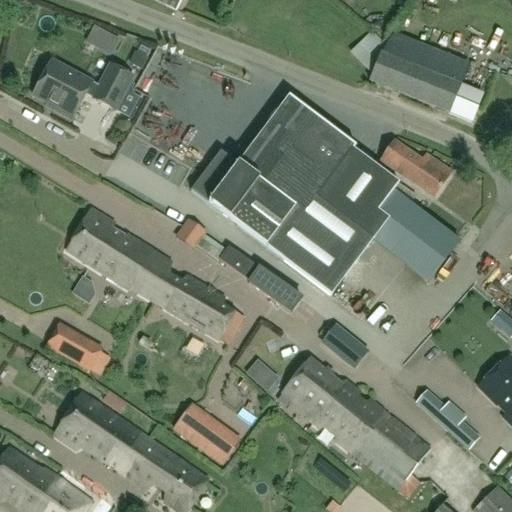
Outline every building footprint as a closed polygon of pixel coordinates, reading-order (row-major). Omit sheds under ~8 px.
[(153,0),(176,12),(182,0),(153,0)] [(482,96),(380,55),(369,83),(471,124),(482,96)] [(99,88),(51,62),(32,97),(56,110),(54,113),(71,122),(85,97),(108,109),(115,113),(134,78),(111,67),(105,78),(99,88)] [(166,94),(161,104),(211,129),(216,119),(166,94)] [(330,298),(373,242),(362,234),(398,187),(352,152),(355,149),(288,99),(208,205),(330,298)] [(179,148),(191,126),(152,104),(140,126),(179,148)] [(432,169),(394,143),(380,163),(434,199),(451,174),(436,163),(432,169)] [(124,238),(111,231),(114,226),(90,212),(65,253),(106,278),(104,282),(109,286),(111,281),(128,291),(135,291),(229,348),(244,320),(222,307),(224,300),(185,278),(181,283),(169,276),(172,264),(126,237),(124,238)] [(206,233),(188,220),(175,239),(193,252),(195,248),(204,237),(206,233)] [(442,230),(411,271),(427,283),(458,242),(442,230)] [(229,249),(226,252),(220,261),(247,281),(247,280),(250,283),(258,271),(255,269),(256,269),(229,249)] [(290,315),(300,301),(258,271),(250,283),(249,285),(290,315)] [(475,284),(489,300),(504,287),(490,271),(475,284)] [(491,322),(501,331),(510,321),(500,312),(491,322)] [(58,327),(46,348),(87,372),(99,351),(58,327)] [(322,342),(338,355),(350,339),(335,327),(322,342)] [(511,359),(509,357),(478,389),(498,409),(499,408),(506,414),(502,418),(511,428),(511,359)] [(339,358),(333,366),(348,377),(354,369),(339,358)] [(309,360),(282,395),(291,402),(289,405),(318,428),(399,492),(398,493),(408,501),(420,487),(410,478),(431,452),(343,383),(340,384),(309,360)] [(275,380),(257,364),(247,376),(265,392),(275,380)] [(445,407),(436,400),(427,392),(424,396),(415,405),(468,452),(480,440),(463,423),(467,419),(449,404),(445,407)] [(187,511),(208,482),(133,430),(115,419),(81,396),(54,436),(77,451),(83,448),(93,455),(93,457),(124,478),(125,477),(126,478),(147,492),(154,488),(165,496),(164,504),(175,511),(187,511)] [(238,445),(189,409),(173,432),(222,467),(238,445)] [(41,472),(7,449),(0,459),(0,501),(1,502),(3,499),(21,511),(89,511),(95,504),(92,502),(43,469),(41,472)] [(511,511),(511,507),(495,490),(472,511),(511,511)]
